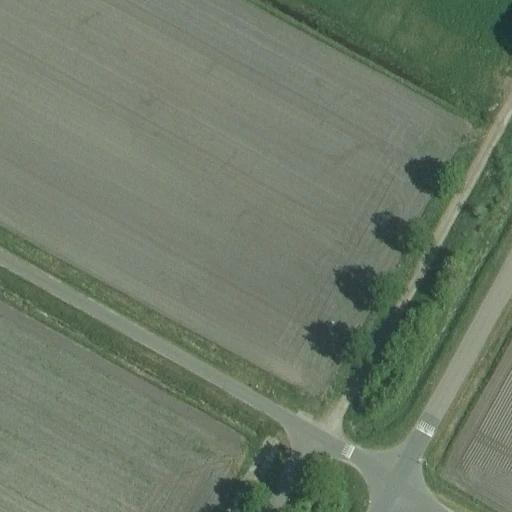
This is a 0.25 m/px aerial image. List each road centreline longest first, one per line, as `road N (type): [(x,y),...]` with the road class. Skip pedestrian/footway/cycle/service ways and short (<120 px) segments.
road 1 (track): [(511,98),(324,441)]
road 2 (unclassified): [(312,434),(0,260)]
road 3 (unclassified): [(395,485),(511,271)]
